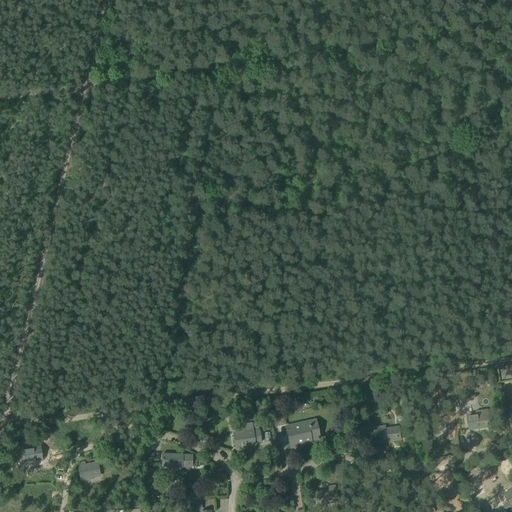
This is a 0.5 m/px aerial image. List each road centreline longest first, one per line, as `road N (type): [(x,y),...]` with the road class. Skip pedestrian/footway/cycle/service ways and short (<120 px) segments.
road 1 (track): [(511,360),(5,424)]
road 2 (track): [(84,86),(511,23)]
road 3 (track): [(5,424),(84,86)]
road 4 (unknown): [(230,497),(240,484),(311,463),(395,462),(511,444)]
road 5 (unknown): [(230,497),(213,473),(183,455),(120,443),(76,462),(64,511)]
